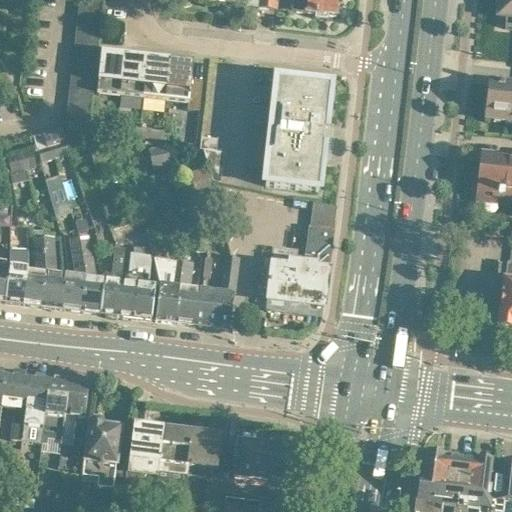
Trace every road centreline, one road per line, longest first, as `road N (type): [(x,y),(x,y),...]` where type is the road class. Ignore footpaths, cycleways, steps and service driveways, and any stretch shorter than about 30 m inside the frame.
road 1 (secondary): [(389,396),(443,0)]
road 2 (secondary): [(389,68),(347,391)]
road 3 (tertiary): [(347,391),(57,345)]
road 4 (unclassified): [(389,68),(167,45),(145,33),(141,0)]
road 5 (tertiary): [(511,411),(389,396)]
road 6 (secondary): [(347,391),(332,511)]
